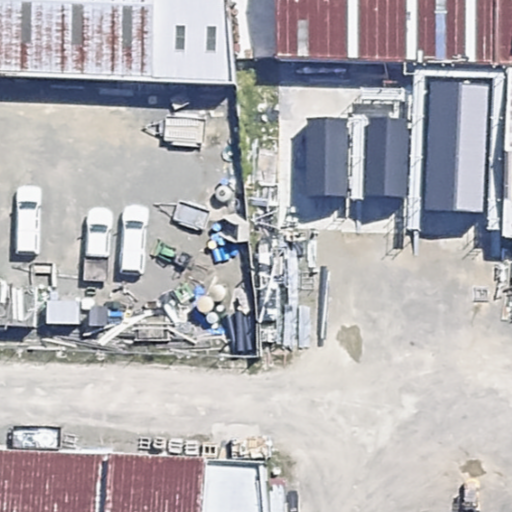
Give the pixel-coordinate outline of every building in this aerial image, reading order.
[(225,0),(0,0),(0,82),(223,88),(225,0)] [(511,0),(292,0),(291,67),(511,72),(511,0)] [(511,72),(291,67),(287,225),(511,230),(511,72)] [(236,511),(238,452),(0,446),(0,511),(236,511)] [(511,511),(511,501),(468,499),(467,511),(511,511)]
